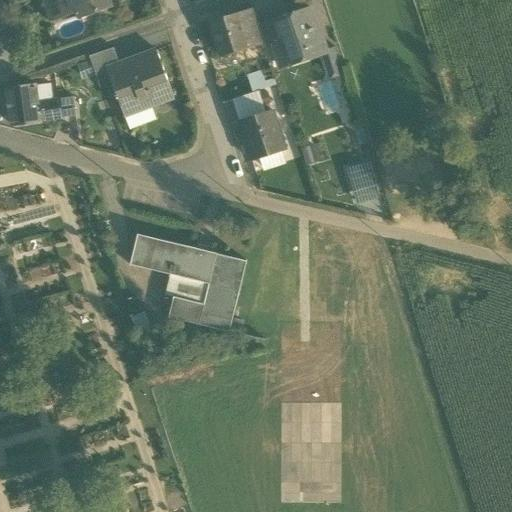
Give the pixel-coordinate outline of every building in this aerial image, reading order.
[(62,17),(55,0),(40,0),(49,22),(62,17)] [(55,0),(62,17),(78,11),(81,18),(97,12),(99,19),(112,14),(110,7),(113,6),(110,0),(55,0)] [(263,43),(264,43),(259,26),(253,9),(238,14),(248,48),(263,43)] [(270,22),(281,57),(282,56),(281,53),(296,48),(299,49),(302,56),(324,49),(311,9),(270,22)] [(222,57),(241,51),(248,48),(238,14),(211,23),(222,57)] [(270,22),(259,26),(264,43),(270,61),(281,57),(270,22)] [(261,71),(271,67),(263,43),(248,48),(241,51),(248,75),(261,71)] [(89,56),(96,74),(107,70),(106,66),(118,62),(113,48),(89,56)] [(325,53),(332,76),(345,71),(337,49),(325,53)] [(149,106),(150,108),(152,107),(173,99),(156,51),(119,64),(118,62),(106,66),(107,70),(110,77),(119,102),(144,92),(149,106)] [(271,67),(261,71),(266,88),(277,85),(271,67)] [(107,70),(96,74),(98,81),(110,77),(107,70)] [(262,89),(266,88),(261,71),(248,75),(253,92),(262,89)] [(11,126),(41,122),(39,103),(36,85),(6,90),(11,126)] [(235,97),(242,122),(269,114),(262,89),(253,92),(235,97)] [(144,92),(119,102),(124,116),(149,106),(144,92)] [(60,101),(63,118),(73,117),(69,99),(60,101)] [(60,101),(39,103),(41,122),(63,118),(60,101)] [(149,106),(124,116),(130,130),(156,120),(152,107),(150,108),(149,106)] [(240,123),(251,160),(261,157),(286,149),(275,112),(269,114),(242,122),(240,123)] [(291,162),(286,149),(261,157),(265,170),(291,162)] [(366,162),(343,170),(354,205),(377,198),(366,162)] [(209,284),(204,304),(202,314),(232,321),(246,261),(217,254),(137,235),(130,264),(171,274),(209,284)] [(166,295),(174,297),(204,304),(209,284),(171,274),(166,295)] [(229,332),(232,321),(202,314),(204,304),(174,297),(169,317),(229,332)]
